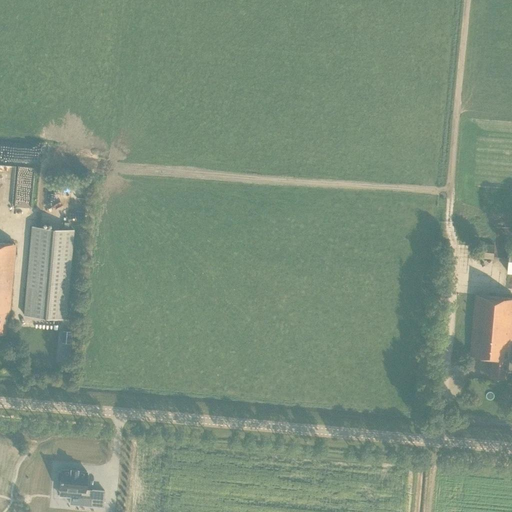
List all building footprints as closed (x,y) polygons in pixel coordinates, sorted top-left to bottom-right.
[(25,315),(67,319),(75,230),(33,226),(25,315)] [(10,313),(16,244),(0,242),(0,332),(7,333),(9,313),(10,313)] [(480,257),(494,258),(496,243),(481,242),(480,257)] [(478,260),(479,267),(488,266),(487,259),(478,260)] [(492,377),(509,378),(511,348),(511,300),(476,297),(471,355),(493,357),(492,377)] [(59,471),(58,479),(60,479),(59,489),(60,489),(60,495),(71,496),(70,503),(91,505),(103,506),(105,490),(93,489),(93,490),(85,489),(87,472),(87,471),(86,471),(77,470),(77,469),(78,469),(78,468),(77,468),(76,469),(77,470),(71,470),(72,469),(72,468),(71,468),(71,469),(71,470),(62,469),(61,469),(61,470),(61,471),(59,471)]
